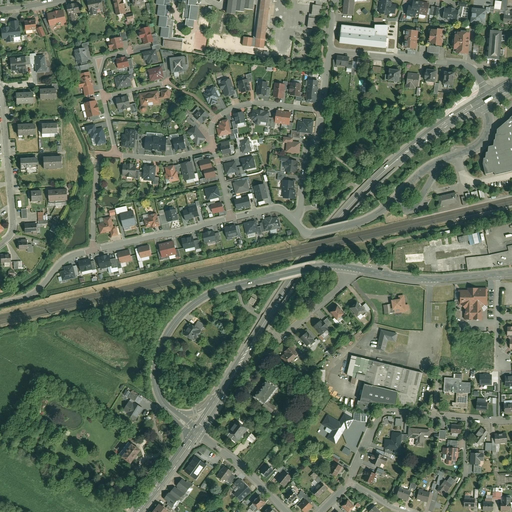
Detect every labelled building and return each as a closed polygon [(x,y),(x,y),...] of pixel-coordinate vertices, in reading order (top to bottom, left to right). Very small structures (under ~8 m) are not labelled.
[(101,0),(89,0),(88,0),(91,15),(98,14),(97,10),(104,8),(101,0)] [(122,0),(114,0),(117,15),(127,13),(125,3),(124,4),(122,0)] [(154,0),(153,12),(157,13),(155,24),(159,25),(158,36),(162,36),(161,45),(182,48),(183,37),(170,36),(172,19),(168,18),(169,11),(166,11),(167,0),(185,0),(184,14),(186,14),(185,23),(192,24),(193,17),(197,18),(198,2),(196,1),(195,0),(154,0)] [(226,0),(225,11),(235,12),(235,10),(244,11),(244,8),(253,9),(254,2),(256,2),(252,35),(242,34),(241,43),(264,46),(269,0),(226,0)] [(322,0),(313,0),(313,2),(311,2),(310,11),(307,10),(306,25),(317,26),(318,12),(321,13),(322,3),(322,0)] [(344,0),(343,14),(353,15),(354,0),(344,0)] [(392,1),(387,0),(382,0),(380,13),(389,15),(390,13),(395,13),(396,4),(391,4),(392,1)] [(422,3),(414,1),(412,7),(409,6),(407,15),(415,17),(416,13),(419,14),(422,3)] [(79,3),(67,5),(71,23),(76,22),(74,14),(81,13),(79,3)] [(429,4),(422,3),(419,14),(427,15),(429,4)] [(452,9),(445,7),(443,19),(450,20),(452,9)] [(64,9),(48,13),(51,27),(67,23),(64,9)] [(460,10),(452,9),(450,20),(458,21),(460,10)] [(486,10),(472,9),(470,23),(484,24),(486,10)] [(124,15),(126,22),(135,20),(133,13),(124,15)] [(35,17),(23,19),(24,28),(32,27),(31,25),(36,25),(35,17)] [(0,26),(0,36),(0,38),(5,37),(5,40),(12,39),(12,35),(20,34),(19,24),(17,24),(17,18),(9,19),(9,25),(0,26)] [(375,28),(342,25),(340,43),(386,48),(389,25),(375,25),(375,28)] [(148,27),(138,30),(139,33),(137,34),(139,39),(141,38),(142,44),(152,41),(151,38),(148,27)] [(444,29),(431,28),(430,44),(443,45),(444,29)] [(420,31),(406,29),(405,48),(418,49),(420,31)] [(503,31),(491,30),(489,59),(502,60),(503,31)] [(473,33),(456,31),(453,53),(470,55),(473,33)] [(111,41),(108,42),(110,49),(113,49),(114,50),(125,47),(123,41),(122,37),(121,37),(111,39),(111,41)] [(82,49),(73,52),(76,63),(80,62),(81,64),(88,63),(85,49),(82,49)] [(152,51),(143,52),(145,61),(148,60),(149,63),(159,61),(157,50),(152,51)] [(36,56),(35,56),(35,64),(36,72),(46,71),(45,55),(36,56)] [(171,56),(169,57),(171,72),(186,70),(184,55),(171,56)] [(350,55),(338,55),(337,66),(349,67),(350,55)] [(24,56),(9,57),(10,70),(18,69),(19,72),(26,72),(25,64),(24,56)] [(127,57),(117,59),(118,68),(129,66),(127,59),(127,57)] [(372,59),(358,58),(357,70),(371,71),(372,59)] [(160,67),(147,70),(149,81),(164,78),(162,71),(161,67),(160,67)] [(402,70),(390,68),(389,81),(400,83),(402,70)] [(438,70),(427,69),(426,82),(436,84),(438,70)] [(456,73),(445,71),(444,85),(455,86),(456,73)] [(90,72),(80,74),(82,81),(79,82),(80,88),(84,87),(86,96),(95,94),(90,72)] [(420,74),(408,72),(406,86),(418,88),(420,74)] [(117,76),(115,77),(117,88),(131,85),(130,79),(132,79),(132,77),(131,73),(129,74),(124,75),(123,74),(117,75),(117,76)] [(231,78),(221,81),(225,96),(236,93),(231,78)] [(250,79),(238,81),(241,93),(252,91),(250,79)] [(319,81),(309,80),(307,100),(317,101),(318,95),(319,87),(319,81)] [(269,82),(259,81),(257,95),(267,96),(269,82)] [(287,84),(276,82),(274,98),(284,99),(287,84)] [(303,83),(292,82),(290,96),(302,97),(303,83)] [(55,86),(38,87),(39,98),(56,97),(55,86)] [(214,87),(205,91),(211,104),(220,100),(214,87)] [(159,96),(159,99),(169,97),(171,92),(168,88),(160,90),(161,96),(159,96)] [(15,91),(15,103),(32,102),(32,90),(15,91)] [(158,90),(139,93),(140,105),(140,106),(139,108),(139,109),(140,111),(142,112),(144,111),(145,110),(146,109),(146,107),(145,105),(160,103),(159,99),(159,96),(158,90)] [(128,95),(115,98),(118,110),(130,107),(130,104),(128,95)] [(86,103),(84,103),(87,117),(90,117),(99,115),(100,115),(97,101),(95,101),(86,103)] [(194,116),(202,124),(210,116),(202,108),(194,116)] [(270,111),(254,109),(252,121),(268,123),(270,111)] [(282,111),(278,110),(276,123),(290,125),(292,112),(288,111),(282,111)] [(244,111),(234,114),(237,125),(247,123),(244,111)] [(511,118),(509,115),(494,127),(494,132),(493,133),(493,138),(491,139),(491,143),(491,144),(486,145),(485,151),(482,151),(480,162),(483,173),(492,170),(493,173),(511,168),(511,118)] [(314,120),(300,118),(298,132),(313,133),(314,120)] [(232,134),(229,119),(222,120),(223,123),(219,124),(220,127),(217,128),(219,137),(232,134)] [(57,121),(40,121),(41,132),(57,132),(57,121)] [(34,122),(17,123),(17,134),(35,133),(34,122)] [(97,129),(96,124),(86,126),(88,134),(91,134),(92,139),(95,138),(97,145),(107,143),(104,127),(97,129)] [(196,125),(187,132),(198,145),(206,139),(196,125)] [(122,147),(135,148),(136,140),(136,131),(136,130),(126,129),(126,135),(123,134),(122,147)] [(167,138),(146,136),(145,146),(145,150),(166,151),(167,147),(167,138)] [(184,136),(173,138),(175,150),(186,148),(184,136)] [(250,138),(240,140),(243,153),(253,151),(250,138)] [(302,142),(288,140),(286,153),(300,154),(302,142)] [(231,144),(221,146),(222,154),(233,152),(231,144)] [(61,154),(42,156),(42,167),(62,166),(61,154)] [(254,155),(241,158),(244,170),(257,167),(254,155)] [(36,156),(19,157),(20,170),(37,169),(36,156)] [(204,159),(199,161),(200,162),(202,171),(204,171),(204,170),(213,168),(211,158),(204,159)] [(299,160),(287,159),(286,171),(298,172),(299,160)] [(236,160),(224,163),(227,174),(239,171),(236,160)] [(193,161),(181,164),(185,181),(197,178),(193,161)] [(137,165),(124,164),(123,176),(136,177),(136,170),(137,165)] [(156,165),(145,165),(145,167),(144,167),(143,179),(144,179),(144,181),(155,181),(156,165)] [(175,165),(165,167),(166,173),(165,173),(167,179),(170,178),(171,182),(179,180),(178,172),(177,171),(176,171),(175,165)] [(213,168),(204,170),(204,171),(206,178),(206,179),(210,178),(217,176),(214,167),(213,168)] [(248,179),(234,183),(237,194),(251,190),(248,179)] [(283,188),(285,189),(296,190),(297,181),(284,180),(283,188)] [(265,184),(255,186),(258,201),(269,198),(268,195),(266,187),(265,184)] [(219,186),(205,189),(208,200),(221,197),(219,186)] [(67,199),(66,188),(48,188),(48,200),(67,199)] [(41,189),(30,189),(30,200),(42,200),(41,189)] [(285,189),(284,198),(295,199),(296,190),(285,189)] [(471,200),(483,198),(482,190),(477,191),(470,192),(471,200)] [(438,196),(440,206),(459,202),(456,192),(438,196)] [(249,196),(235,200),(236,203),(237,210),(252,207),(251,203),(249,196)] [(222,202),(211,204),(213,213),(224,211),(222,202)] [(117,215),(120,215),(129,212),(128,206),(116,209),(117,215)] [(189,209),(192,218),(200,216),(197,206),(189,208),(189,209)] [(177,209),(166,211),(167,215),(169,222),(179,220),(177,209)] [(192,218),(189,209),(183,211),(186,220),(192,219),(192,218)] [(37,212),(37,224),(47,223),(47,219),(43,219),(43,211),(37,212)] [(129,212),(120,215),(123,229),(138,226),(135,211),(129,212)] [(144,218),(146,227),(152,226),(152,228),(160,226),(157,213),(148,215),(149,217),(144,218)] [(169,222),(167,215),(161,216),(163,224),(169,223),(169,222)] [(117,226),(114,226),(112,216),(104,218),(105,222),(99,224),(101,234),(111,231),(112,236),(119,235),(117,226)] [(282,228),(279,217),(273,218),(273,217),(266,218),(267,220),(263,221),(263,223),(261,223),(263,232),(282,228)] [(255,218),(243,221),(246,232),(258,229),(255,218)] [(37,222),(23,223),(24,232),(32,232),(32,234),(37,234),(37,222)] [(235,223),(224,225),(226,235),(237,233),(235,223)] [(202,231),(204,241),(216,238),(214,228),(202,231)] [(469,245),(484,242),(483,235),(479,236),(479,232),(457,235),(458,243),(468,241),(469,245)] [(192,234),(181,236),(181,237),(183,246),(194,244),(192,234)] [(26,239),(17,240),(18,250),(27,249),(27,244),(26,239)] [(177,253),(174,241),(167,243),(170,255),(177,253)] [(139,250),(140,255),(151,253),(148,243),(138,245),(139,250)] [(160,244),(162,257),(170,255),(167,243),(160,244)] [(129,246),(118,249),(119,256),(120,260),(132,257),(129,246)] [(108,252),(97,255),(100,266),(111,263),(109,257),(108,252)] [(9,253),(0,254),(0,262),(10,262),(9,253)] [(405,254),(406,262),(424,261),(423,253),(405,254)] [(78,257),(80,268),(92,266),(90,259),(90,255),(78,257)] [(465,307),(465,319),(481,319),(481,307),(484,304),(487,304),(487,287),(467,287),(467,289),(458,289),(458,300),(458,305),(463,305),(465,307)] [(390,303),(387,304),(388,313),(405,311),(405,309),(408,309),(408,304),(405,305),(403,294),(398,295),(398,297),(390,298),(390,303)] [(357,300),(350,306),(357,316),(364,310),(361,306),(357,300)] [(365,302),(361,306),(364,310),(366,312),(370,308),(365,302)] [(344,313),(337,305),(329,311),(336,319),(344,313)] [(327,317),(324,320),(329,326),(332,323),(327,317)] [(204,324),(198,320),(195,325),(201,329),(204,324)] [(319,320),(312,326),(320,335),(328,329),(327,327),(329,326),(324,320),(321,322),(319,320)] [(190,323),(182,334),(193,341),(200,330),(190,323)] [(381,329),(377,348),(385,350),(387,340),(395,342),(397,333),(381,329)] [(306,331),(299,337),(304,344),(308,348),(308,349),(312,346),(310,344),(314,341),(306,331)] [(286,351),(280,356),(286,364),(298,354),(295,350),(291,345),(285,350),(286,351)] [(422,372),(351,355),(346,375),(352,377),(350,382),(355,383),(356,378),(364,380),(360,399),(358,400),(357,410),(372,412),(372,402),(415,405),(422,372)] [(454,377),(444,377),(443,391),(456,392),(456,402),(452,402),(452,407),(467,408),(467,392),(470,392),(470,382),(462,382),(462,373),(455,373),(454,377)] [(476,373),(477,385),(491,385),(491,373),(476,373)] [(266,379),(253,396),(264,404),(262,406),(271,412),(275,407),(267,401),(278,387),(266,379)] [(128,397),(135,401),(139,395),(132,391),(128,397)] [(125,414),(135,420),(143,407),(134,402),(133,403),(128,400),(123,409),(127,412),(125,414)] [(477,400),(476,409),(486,410),(487,401),(477,400)] [(332,431),(328,438),(336,443),(345,426),(347,427),(352,418),(345,414),(339,423),(332,418),(327,428),(332,431)] [(230,432),(227,436),(236,442),(246,428),(236,420),(228,431),(230,432)] [(451,424),(450,432),(461,433),(461,425),(451,424)] [(472,439),(479,444),(488,431),(481,426),(472,439)] [(408,427),(408,437),(416,437),(415,445),(423,446),(424,435),(429,435),(430,429),(408,427)] [(385,439),(384,448),(394,449),(394,453),(400,454),(401,440),(401,434),(401,433),(392,432),(392,440),(385,439)] [(506,432),(495,433),(495,443),(507,442),(506,432)] [(251,433),(246,438),(251,443),(256,437),(251,433)] [(118,453),(130,462),(140,449),(128,440),(118,453)] [(450,447),(457,448),(458,440),(450,440),(450,447)] [(443,447),(442,458),(446,459),(445,463),(451,464),(451,460),(456,460),(457,448),(450,447),(443,447)] [(470,451),(470,464),(474,464),(474,466),(479,466),(479,460),(483,460),(483,452),(479,452),(470,451)] [(372,458),(371,463),(379,466),(381,462),(384,463),(386,459),(382,457),(383,456),(375,452),(374,455),(372,454),(371,458),(372,458)] [(195,456),(184,471),(195,479),(206,464),(195,456)] [(334,461),(328,470),(335,475),(338,472),(339,473),(343,468),(334,461)] [(260,471),(266,477),(274,469),(267,463),(260,471)] [(276,469),(282,474),(285,470),(285,471),(287,469),(281,464),(276,469)] [(224,466),(216,476),(224,482),(227,479),(231,474),(232,472),(224,466)] [(282,474),(276,480),(283,486),(292,477),(285,471),(285,470),(282,474)] [(368,470),(363,480),(372,483),(376,474),(368,470)] [(310,475),(319,484),(321,482),(323,479),(315,471),(310,475)] [(440,485),(444,480),(442,478),(444,473),(440,472),(436,484),(440,485)] [(235,477),(231,474),(227,479),(231,482),(232,481),(235,477)] [(234,482),(233,483),(238,488),(233,494),(240,501),(251,490),(239,478),(234,482)] [(440,485),(436,490),(441,493),(444,489),(447,491),(452,484),(447,480),(445,479),(444,480),(440,485)] [(181,480),(176,486),(179,487),(185,492),(190,486),(185,483),(181,480)] [(319,484),(311,491),(317,497),(327,488),(321,482),(319,484)] [(400,486),(396,496),(407,500),(411,490),(408,489),(400,486)] [(173,487),(169,493),(177,499),(178,500),(182,494),(177,490),(173,487)] [(179,487),(177,490),(182,494),(178,500),(181,502),(185,496),(187,496),(188,494),(185,492),(179,487)] [(287,493),(284,496),(290,502),(297,495),(295,493),(296,492),(293,488),(291,490),(290,488),(286,492),(287,493)] [(419,488),(416,498),(427,501),(430,491),(419,488)] [(168,493),(164,498),(167,501),(172,505),(177,499),(169,493),(168,493)] [(305,499),(308,502),(311,499),(306,493),(303,497),(305,499)] [(259,494),(251,502),(253,503),(249,506),(253,510),(256,507),(258,509),(266,501),(259,494)] [(501,499),(501,510),(504,511),(504,510),(510,510),(511,496),(501,496),(501,499)] [(465,497),(464,506),(468,506),(468,507),(474,508),(474,497),(465,497)] [(305,499),(298,506),(304,511),(306,511),(312,506),(308,502),(305,499)] [(354,506),(348,499),(341,506),(347,511),(354,506)] [(483,499),(482,510),(492,510),(493,500),(483,499)] [(151,511),(168,511),(169,511),(159,503),(151,511)]
